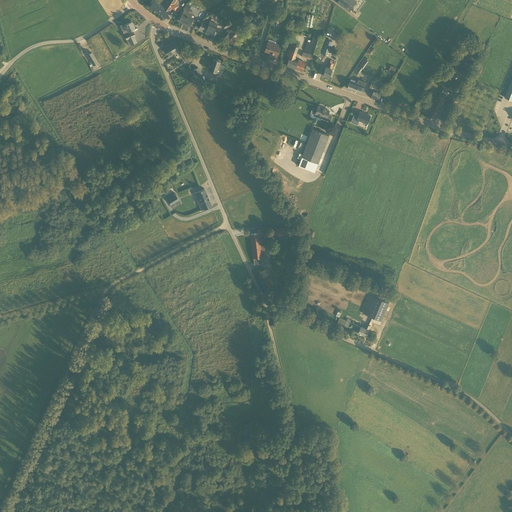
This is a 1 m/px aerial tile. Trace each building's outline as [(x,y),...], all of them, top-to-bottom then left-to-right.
[(149,8),(148,8),(165,18),(172,8),(175,10),(178,6),(175,4),(177,0),(166,0),(162,6),(154,1),(149,8)] [(338,0),(337,2),(349,11),(356,1),(354,0),(338,0)] [(190,26),(193,18),(190,17),(192,13),(188,12),(191,6),(187,4),(183,9),(184,10),(179,21),(190,26)] [(228,22),(228,21),(222,25),(225,29),(232,23),(230,20),(228,22)] [(127,29),(122,31),(129,46),(137,42),(134,36),(135,36),(133,32),(132,32),(132,30),(135,28),(134,28),(133,26),(133,25),(132,21),(128,23),(126,23),(127,24),(125,24),(127,29)] [(202,21),(200,26),(198,29),(198,30),(205,33),(213,36),(217,25),(210,21),(209,24),(202,21)] [(228,34),(224,39),(231,45),(235,40),(234,39),(242,30),(237,25),(229,35),(228,34)] [(311,43),(308,42),(305,50),(316,54),(323,37),(314,34),(311,43)] [(277,58),(278,53),(281,47),(278,46),(279,44),(276,43),(276,42),(275,41),(269,39),(268,40),(267,43),(264,51),(273,54),(273,56),(277,58)] [(323,54),(329,56),(333,42),(325,39),(320,53),(323,54)] [(170,56),(181,49),(175,40),(164,47),(170,56)] [(289,57),(286,65),(286,66),(286,65),(295,68),(295,69),(302,71),(304,65),(301,64),(302,62),(298,60),(298,61),(294,60),(298,47),(290,45),(286,56),(289,57)] [(311,54),(303,51),(301,57),(310,59),(311,54)] [(94,65),(98,63),(92,53),(88,55),(94,65)] [(368,60),(364,57),(354,71),(358,74),(368,60)] [(209,65),(207,69),(213,71),(215,72),(215,73),(216,73),(218,68),(217,68),(220,62),(214,60),(211,66),(209,65)] [(323,74),(322,75),(325,76),(329,77),(331,69),(333,64),(329,63),(327,67),(325,67),(323,74)] [(464,69),(462,68),(459,73),(467,77),(471,69),(465,66),(464,69)] [(198,67),(193,71),(197,77),(202,73),(198,67)] [(347,88),(363,94),(366,86),(365,86),(367,83),(358,80),(357,83),(354,82),(355,80),(351,79),(350,81),(347,88)] [(382,93),(378,91),(382,82),(378,81),(377,83),(372,81),(369,89),(374,91),(371,97),(379,100),(382,93)] [(445,99),(447,95),(446,94),(448,91),(444,89),(442,92),(441,92),(439,96),(435,103),(432,101),(430,106),(432,107),(428,116),(434,120),(445,99)] [(454,96),(451,102),(456,105),(461,95),(458,94),(456,97),(454,96)] [(318,106),(315,114),(322,117),(322,118),(329,121),(332,116),(328,114),(329,110),(318,106)] [(354,115),(351,122),(358,125),(359,120),(368,123),(368,124),(371,116),(360,112),(358,117),(354,115)] [(315,170),(318,164),(329,136),(313,129),(299,164),(315,170)] [(272,141),(271,145),(274,146),(272,153),(276,155),(280,144),(276,142),(272,141)] [(160,187),(163,192),(173,187),(169,182),(160,187)] [(211,206),(204,189),(194,193),(201,210),(211,206)] [(166,198),(168,200),(170,204),(179,200),(174,193),(166,198)] [(291,234),(290,227),(274,229),(275,236),(291,234)] [(309,230),(305,243),(311,245),(315,231),(309,230)] [(264,252),(263,241),(262,233),(251,234),(254,264),(262,263),(262,261),(261,252),(264,252)] [(270,276),(264,279),(267,287),(273,284),(270,276)] [(371,295),(363,313),(381,321),(389,303),(371,295)] [(336,316),(340,318),(337,323),(347,328),(350,322),(341,318),(343,313),(338,311),(336,316)] [(365,328),(361,327),(358,334),(362,335),(362,334),(366,336),(369,330),(370,326),(367,324),(365,328)]
